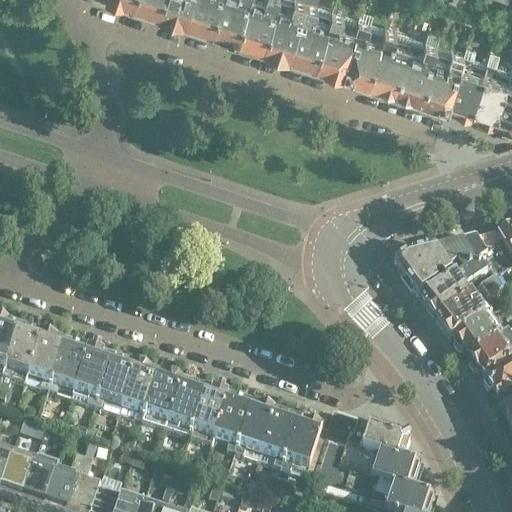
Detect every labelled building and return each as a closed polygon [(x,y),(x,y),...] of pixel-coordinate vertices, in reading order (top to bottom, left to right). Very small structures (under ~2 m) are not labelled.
[(159,0),(157,7),(182,16),(187,0),(159,0)] [(187,0),(182,16),(209,25),(217,0),(187,0)] [(217,0),(209,25),(216,27),(218,31),(224,32),(227,31),(235,33),(246,0),(217,0)] [(246,0),(235,33),(262,42),(275,0),(246,0)] [(275,0),(262,42),(288,50),(305,0),(304,0),(275,0)] [(304,0),(305,0),(288,50),(304,56),(306,59),(312,61),(315,60),(328,18),(331,9),(317,5),(318,0),(304,0)] [(430,2),(424,0),(420,0),(418,11),(427,14),(430,2)] [(328,18),(315,60),(316,60),(342,68),(354,28),(358,18),(343,13),(345,7),(334,3),(331,9),(328,18)] [(354,28),(342,68),(356,73),(355,74),(370,79),(370,77),(371,78),(387,27),(370,21),(372,16),(360,12),(358,18),(354,28)] [(508,26),(511,17),(503,14),(500,23),(508,26)] [(387,27),(371,78),(380,81),(379,84),(382,85),(384,88),(390,90),(394,89),(396,90),(410,45),(411,41),(413,36),(387,27)] [(410,45),(396,90),(400,91),(403,94),(407,95),(411,95),(415,96),(416,92),(421,94),(434,54),(437,44),(439,37),(427,33),(424,40),(413,36),(411,41),(410,45)] [(434,54),(421,94),(422,94),(421,96),(436,101),(437,99),(448,103),(461,62),(464,52),(451,48),(437,44),(434,54)] [(461,62),(448,103),(457,106),(456,109),(459,112),(464,114),(468,113),(470,110),(472,111),(485,71),(488,62),(476,58),(478,49),(466,45),(464,52),(461,62)] [(485,71),(472,111),(495,118),(511,70),(497,65),(502,49),(494,47),(488,62),(485,71)] [(511,68),(511,70),(495,118),(511,123),(511,68)] [(502,248),(511,263),(511,226),(509,229),(506,232),(496,239),(502,248)] [(439,251),(435,252),(436,255),(453,280),(454,279),(463,273),(463,274),(476,265),(502,248),(496,239),(494,235),(438,250),(439,251)] [(454,279),(453,280),(419,302),(427,311),(426,312),(434,322),(435,322),(468,300),(476,295),(470,286),(490,273),(495,282),(499,280),(500,281),(511,272),(511,263),(502,248),(463,274),(463,273),(454,279)] [(419,302),(453,280),(436,255),(435,252),(434,252),(405,260),(405,259),(396,265),(395,271),(396,272),(419,302)] [(468,300),(435,322),(443,331),(442,332),(451,343),(454,341),(492,315),(485,307),(506,292),(500,281),(499,280),(495,282),(476,295),(468,300)] [(492,315),(454,341),(455,343),(455,347),(459,352),(462,353),(463,355),(464,354),(469,360),(506,337),(492,315)] [(0,379),(2,380),(5,372),(19,332),(9,328),(7,323),(0,320),(0,379)] [(19,332),(5,372),(2,380),(0,385),(0,402),(4,404),(11,383),(26,388),(29,380),(42,339),(19,332)] [(506,337),(469,360),(466,362),(468,364),(468,368),(472,373),(475,374),(477,376),(479,375),(484,381),(511,363),(511,332),(507,336),(506,337)] [(42,339),(29,380),(26,388),(47,394),(50,387),(64,347),(42,339)] [(64,347),(50,387),(47,394),(71,402),(74,395),(88,354),(87,354),(64,347)] [(88,354),(74,395),(71,402),(95,410),(110,362),(103,360),(100,354),(93,351),(88,354)] [(134,370),(110,362),(95,410),(91,420),(101,423),(104,413),(117,418),(120,411),(134,370)] [(511,363),(484,381),(486,384),(482,386),(487,395),(491,392),(498,403),(511,393),(511,363)] [(134,370),(120,411),(117,418),(141,426),(144,419),(158,378),(149,375),(149,371),(146,366),(142,364),(138,366),(137,367),(134,370)] [(158,378),(144,419),(141,426),(164,434),(167,426),(180,385),(180,381),(177,377),(173,375),(168,377),(165,380),(158,378)] [(180,385),(167,426),(164,434),(187,441),(190,434),(203,393),(180,385)] [(203,393),(190,434),(187,441),(211,449),(213,442),(227,400),(225,395),(217,393),(212,396),(203,393)] [(227,400),(213,442),(229,447),(227,454),(234,457),(236,450),(250,409),(228,401),(227,400)] [(250,409),(236,450),(234,457),(257,464),(259,457),(273,416),(250,409)] [(511,411),(503,415),(511,436),(511,411)] [(273,416),(259,457),(257,464),(281,472),(283,465),(297,424),(273,416)] [(327,434),(325,441),(379,460),(401,467),(408,448),(409,447),(405,441),(333,416),(327,434)] [(297,424),(283,465),(281,472),(276,488),(286,492),(291,476),(306,481),(310,482),(316,466),(325,441),(327,434),(321,433),(321,432),(318,426),(311,423),(305,426),(305,427),(297,424)] [(86,434),(78,431),(75,439),(83,442),(86,434)] [(95,435),(87,432),(84,442),(90,444),(92,445),(95,435)] [(0,433),(0,490),(11,459),(0,455),(0,448),(1,446),(0,445),(0,442),(3,435),(0,433)] [(401,467),(379,460),(325,441),(316,466),(393,492),(412,498),(420,473),(401,467)] [(145,445),(136,442),(131,458),(134,459),(140,461),(145,445)] [(89,444),(84,461),(92,463),(97,447),(92,445),(90,444),(89,444)] [(131,458),(122,455),(119,465),(131,469),(134,459),(131,458)] [(55,475),(41,511),(66,511),(77,482),(84,461),(75,458),(68,479),(55,475)] [(11,459),(0,490),(0,499),(19,505),(33,467),(11,459)] [(134,459),(131,469),(130,471),(143,475),(146,463),(140,461),(134,459)] [(77,482),(66,511),(92,511),(99,490),(85,485),(93,463),(92,463),(84,461),(77,482)] [(203,473),(180,465),(177,473),(200,481),(203,473)] [(313,492),(372,511),(430,511),(433,504),(412,498),(393,492),(316,466),(309,491),(313,492)] [(33,467),(19,505),(38,511),(41,511),(55,475),(33,467)] [(236,480),(227,477),(223,489),(232,492),(236,480)] [(99,490),(92,511),(115,511),(120,498),(115,496),(119,485),(103,479),(99,490)] [(222,488),(216,486),(211,500),(218,502),(222,488)] [(172,490),(166,488),(161,502),(167,504),(172,490)] [(244,496),(232,492),(223,489),(220,498),(241,504),(244,496)] [(265,494),(257,491),(254,498),(263,501),(265,494)] [(120,498),(115,511),(139,511),(144,500),(122,493),(120,498)] [(194,498),(187,495),(183,509),(189,511),(194,498)] [(257,511),(261,511),(265,502),(263,501),(254,498),(250,510),(257,511)] [(144,500),(139,511),(164,511),(166,507),(144,500)] [(299,511),(302,505),(291,501),(288,510),(293,511),(299,511)]
